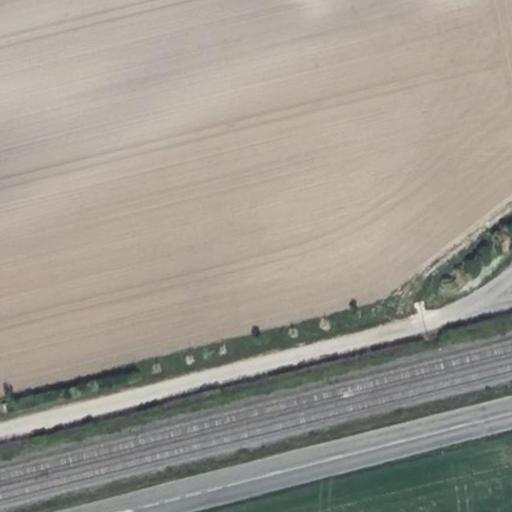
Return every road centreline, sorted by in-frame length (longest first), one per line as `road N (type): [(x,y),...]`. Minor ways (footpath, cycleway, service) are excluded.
road 1 (track): [(511,294),(0,427)]
road 2 (unclassified): [(511,412),(123,511)]
